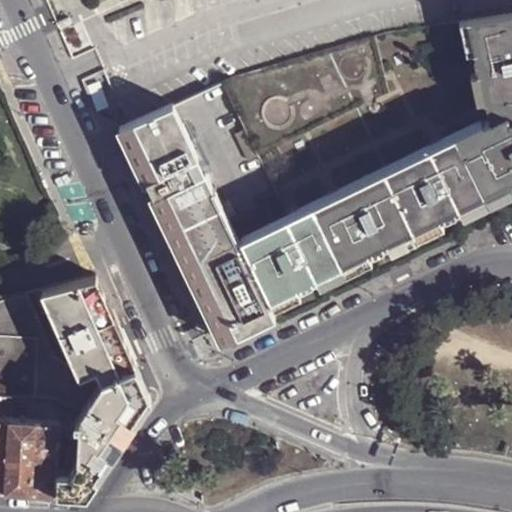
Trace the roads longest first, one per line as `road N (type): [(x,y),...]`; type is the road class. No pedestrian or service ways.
road 1 (secondary): [(198,389),(174,362),(12,0)]
road 2 (tertiary): [(511,258),(463,271),(198,389)]
road 3 (motorway): [(511,479),(383,453),(198,389)]
road 4 (motorway): [(511,492),(394,479),(298,491),(248,511)]
road 5 (tertiary): [(198,389),(172,406),(101,511)]
